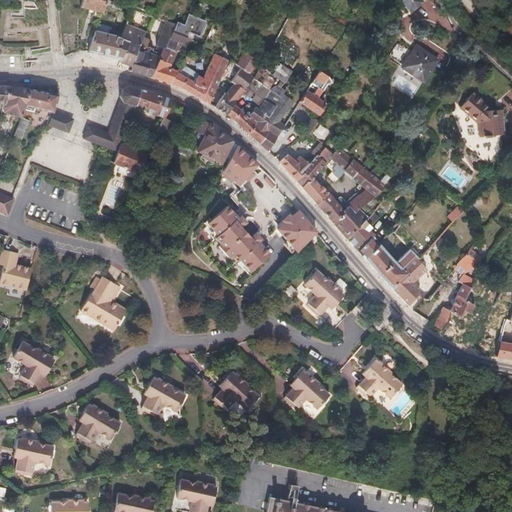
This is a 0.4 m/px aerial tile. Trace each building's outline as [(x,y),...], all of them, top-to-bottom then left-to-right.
[(104,0),(81,0),(80,6),(100,13),(104,0)] [(425,0),(401,0),(410,12),(425,0)] [(445,26),(448,18),(430,12),(427,20),(445,26)] [(187,15),(182,26),(181,29),(187,31),(185,37),(186,37),(188,32),(198,37),(204,22),(187,15)] [(174,25),(165,22),(155,45),(163,48),(174,25)] [(163,48),(159,57),(150,77),(169,84),(176,71),(168,68),(170,63),(169,62),(174,51),(183,44),(189,46),(192,40),(186,37),(185,37),(187,31),(181,29),(182,26),(175,23),(174,25),(163,48)] [(121,38),(125,40),(119,60),(118,62),(133,67),(137,53),(144,38),(146,33),(126,25),(121,38)] [(121,38),(94,32),(87,53),(87,54),(119,60),(125,40),(121,38)] [(144,38),(137,53),(133,67),(132,72),(150,77),(159,57),(151,54),(153,50),(147,47),(150,40),(144,38)] [(437,60),(415,46),(401,68),(423,82),(437,60)] [(252,55),(245,52),(237,65),(240,67),(243,69),(252,55)] [(268,90),(269,91),(260,107),(258,110),(255,107),(249,114),(247,112),(245,114),(233,102),(226,115),(231,118),(267,151),(284,125),(278,121),(293,101),(284,94),(287,90),(282,87),(293,71),(270,53),(255,74),(252,79),(260,84),(267,74),(278,81),(276,86),(268,90)] [(186,54),(176,71),(169,84),(182,88),(208,104),(224,70),(225,67),(227,63),(214,54),(202,78),(197,76),(198,75),(186,67),(192,55),(186,54)] [(231,82),(233,84),(224,93),(236,101),(242,94),(245,91),(244,90),(252,79),(255,74),(250,72),(259,59),(252,55),(243,69),(240,67),(231,82)] [(224,70),(226,71),(223,76),(231,82),(240,67),(237,65),(230,62),(228,69),(225,67),(224,70)] [(318,87),(313,95),(317,98),(325,85),(331,83),(327,76),(329,73),(322,68),(312,82),(318,87)] [(244,90),(245,91),(242,94),(260,107),(269,91),(268,90),(260,84),(252,79),(244,90)] [(312,82),(311,84),(299,102),(318,114),(325,104),(317,98),(313,95),(318,87),(312,82)] [(0,86),(0,103),(4,105),(9,87),(0,86)] [(110,148),(117,152),(120,144),(121,144),(128,127),(134,113),(137,104),(141,90),(126,86),(121,89),(119,96),(122,103),(121,107),(119,107),(111,129),(112,129),(111,134),(109,141),(110,148)] [(29,88),(9,87),(4,105),(2,113),(21,118),(23,110),(24,106),(29,88)] [(42,92),(29,88),(24,106),(23,110),(24,110),(33,112),(34,110),(53,112),(58,98),(58,96),(42,92)] [(171,100),(141,89),(141,90),(137,104),(145,107),(143,110),(163,118),(171,102),(171,100)] [(224,93),(223,93),(215,108),(226,115),(233,102),(236,101),(224,93)] [(471,93),(453,117),(464,144),(486,166),(500,150),(499,135),(502,135),(501,110),(492,111),(471,93)] [(73,120),(53,113),(51,116),(48,125),(68,133),(73,120)] [(140,115),(134,113),(128,127),(134,130),(140,115)] [(28,120),(21,118),(11,144),(17,147),(28,120)] [(196,139),(200,142),(195,152),(225,167),(236,146),(211,124),(209,126),(200,120),(195,131),(199,133),(196,139)] [(109,141),(111,134),(88,126),(83,139),(110,148),(109,141)] [(117,152),(111,164),(117,166),(113,174),(131,182),(146,156),(121,144),(120,144),(117,152)] [(287,155),(278,161),(296,180),(317,156),(323,149),(317,145),(315,148),(314,147),(309,153),(303,149),(295,163),(287,155)] [(236,146),(225,167),(221,174),(229,183),(231,181),(235,185),(254,165),(236,146)] [(331,159),(332,160),(327,165),(334,172),(328,177),(333,182),(337,177),(343,171),(353,159),(341,149),(340,148),(331,159)] [(324,163),(317,156),(296,180),(302,188),(312,177),(325,164),(324,163)] [(360,165),(353,159),(343,171),(348,175),(351,177),(360,165)] [(357,181),(366,189),(343,210),(334,200),(322,212),(335,227),(347,216),(350,219),(359,211),(378,193),(382,189),(385,186),(360,165),(351,177),(357,181)] [(321,188),(312,177),(302,188),(318,206),(329,193),(323,187),(321,188)] [(334,200),(329,193),(318,206),(322,212),(334,200)] [(0,211),(6,214),(12,199),(0,194),(0,211)] [(392,214),(379,203),(367,220),(365,223),(374,233),(392,214)] [(218,243),(216,245),(222,251),(220,253),(229,263),(232,261),(237,268),(239,266),(244,272),(247,269),(253,276),(272,258),(260,245),(256,248),(237,227),(240,224),(229,211),(210,229),(216,236),(213,238),(218,243)] [(350,219),(347,216),(335,227),(347,239),(363,222),(365,223),(367,220),(359,211),(350,219)] [(298,212),(279,230),(297,250),(317,231),(298,212)] [(365,223),(363,222),(347,239),(364,259),(376,247),(366,244),(375,234),(374,233),(365,223)] [(376,247),(364,259),(391,288),(407,274),(402,269),(415,257),(416,255),(409,248),(395,262),(379,244),(376,247)] [(479,257),(468,249),(444,278),(454,286),(455,285),(457,287),(460,283),(463,285),(456,296),(450,310),(460,315),(463,312),(463,309),(469,312),(471,309),(475,305),(466,300),(470,287),(472,281),(463,274),(470,266),(471,267),(479,257)] [(0,256),(0,265),(4,267),(0,283),(0,284),(17,289),(21,273),(23,267),(16,266),(12,264),(13,258),(18,259),(18,255),(2,250),(0,256)] [(407,274),(391,288),(408,305),(417,295),(420,290),(412,283),(427,270),(417,259),(415,257),(402,269),(407,274)] [(23,267),(21,273),(17,289),(26,291),(32,270),(23,267)] [(303,284),(316,294),(306,306),(318,316),(328,304),(329,305),(334,299),(337,302),(343,294),(340,292),(342,290),(329,279),(328,281),(315,270),(303,284)] [(94,290),(92,289),(80,310),(113,329),(125,309),(110,300),(119,286),(102,276),(94,290)] [(480,293),(470,287),(466,300),(475,305),(479,298),(494,308),(504,292),(487,282),(480,293)] [(450,310),(443,307),(434,324),(441,329),(447,323),(449,314),(450,310)] [(449,314),(447,323),(441,329),(438,333),(460,344),(461,342),(468,332),(466,331),(475,311),(471,309),(469,312),(463,309),(463,312),(460,318),(449,314)] [(460,315),(450,310),(449,314),(460,318),(463,312),(460,315)] [(511,343),(501,342),(497,357),(511,359),(511,311),(508,320),(511,321),(511,343)] [(507,320),(491,314),(480,350),(480,355),(497,358),(497,357),(501,342),(507,320)] [(21,341),(11,356),(25,364),(18,377),(32,385),(39,373),(40,374),(44,367),(48,369),(53,360),(49,357),(50,356),(36,347),(35,349),(21,341)] [(365,375),(366,376),(357,387),(369,398),(378,387),(390,397),(403,384),(391,373),(392,371),(379,360),(378,361),(375,358),(368,366),(371,369),(365,375)] [(371,369),(368,366),(362,372),(365,375),(371,369)] [(293,384),(294,385),(284,396),(295,407),(306,396),(317,407),(330,393),(318,382),(320,381),(307,368),(305,370),(303,367),(296,375),(299,378),(293,384)] [(220,387),(221,388),(212,399),(224,410),(233,398),(245,409),(258,395),(246,384),(247,382),(233,371),(232,372),(229,370),(223,377),(226,380),(220,387)] [(299,378),(296,375),(290,381),(293,384),(299,378)] [(145,385),(149,387),(145,394),(146,395),(139,408),(153,416),(160,403),(174,411),(184,395),(169,387),(170,385),(155,376),(154,378),(150,376),(145,385)] [(226,380),(223,377),(217,384),(220,387),(226,380)] [(149,387),(145,385),(141,392),(145,394),(149,387)] [(81,412),(85,414),(81,420),(82,421),(74,434),(88,443),(95,430),(109,438),(119,422),(105,414),(106,412),(91,403),(90,404),(87,402),(81,412)] [(12,447),(17,448),(15,456),(17,457),(14,472),(29,475),(32,460),(48,464),(52,446),(36,442),(36,440),(19,437),(19,438),(14,437),(12,447)] [(178,480),(174,498),(189,501),(186,511),(204,511),(206,505),(208,497),(213,498),(215,488),(211,487),(211,486),(194,482),(193,483),(178,480)] [(129,497),(114,494),(110,511),(111,511),(143,511),(144,511),(149,511),(151,501),(146,501),(147,499),(130,495),(129,497)] [(335,511),(269,497),(265,511),(335,511)] [(64,502),(48,502),(47,511),(85,511),(86,502),(81,502),(81,500),(64,500),(64,502)]
